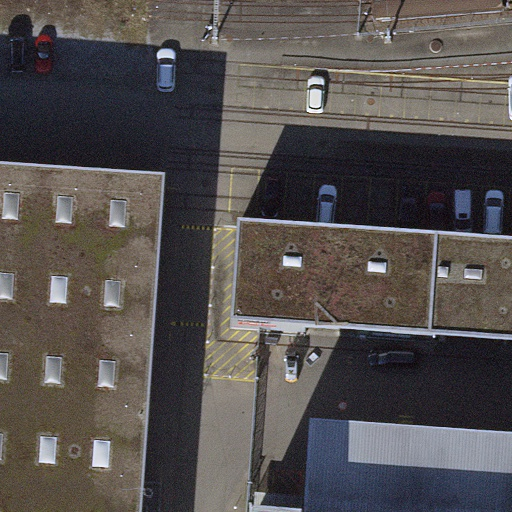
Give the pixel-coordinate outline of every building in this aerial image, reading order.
[(132,511),(155,187),(0,175),(0,511),(132,511)] [(223,327),(423,341),(430,239),(229,227),(223,327)] [(511,244),(430,239),(423,341),(511,346),(511,244)] [(511,511),(511,453),(306,441),(301,511),(326,511),(327,503),(376,507),(376,511),(511,511)] [(376,511),(376,507),(327,503),(326,511),(376,511)]
